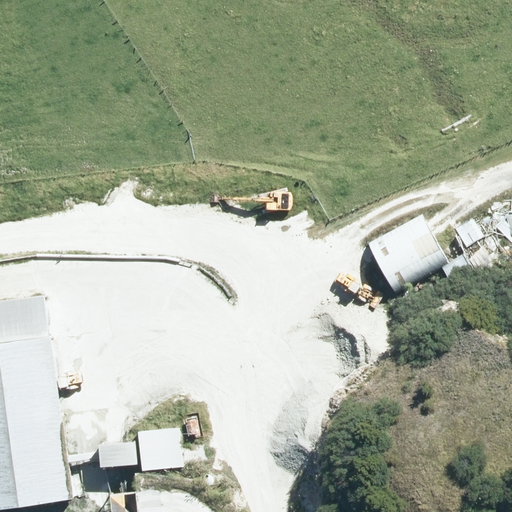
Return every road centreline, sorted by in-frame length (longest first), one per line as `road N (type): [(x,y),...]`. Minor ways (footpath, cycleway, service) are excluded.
road 1 (track): [(272,511),(226,385),(337,256),(511,174)]
road 2 (track): [(226,385),(162,328),(84,297),(0,296)]
